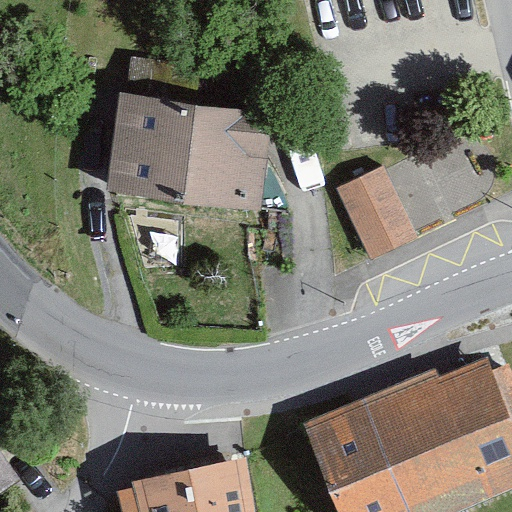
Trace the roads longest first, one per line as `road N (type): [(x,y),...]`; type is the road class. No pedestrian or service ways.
road 1 (tertiary): [(147,380),(269,373),(511,275)]
road 2 (tertiary): [(0,279),(95,358),(147,380)]
road 3 (residential): [(83,503),(116,453),(147,380)]
